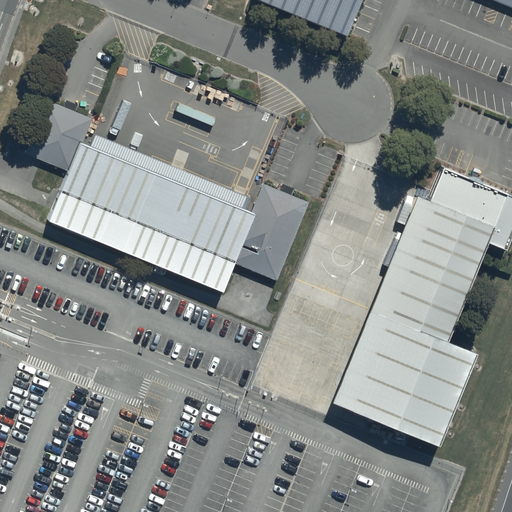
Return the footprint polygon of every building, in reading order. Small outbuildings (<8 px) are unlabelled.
[(354,0),(278,0),(343,26),(354,0)] [(87,116),(45,98),(24,148),(67,166),(87,116)] [(81,137),(48,216),(223,288),(256,208),(243,203),(247,192),(94,129),(90,140),(81,137)] [(427,193),(414,188),(330,396),(436,443),(472,351),(442,339),(483,240),(502,248),(511,222),(511,190),(440,160),(427,193)] [(279,287),(312,204),(267,186),(234,269),(279,287)] [(319,398),(315,407),(335,415),(338,406),(319,398)]
